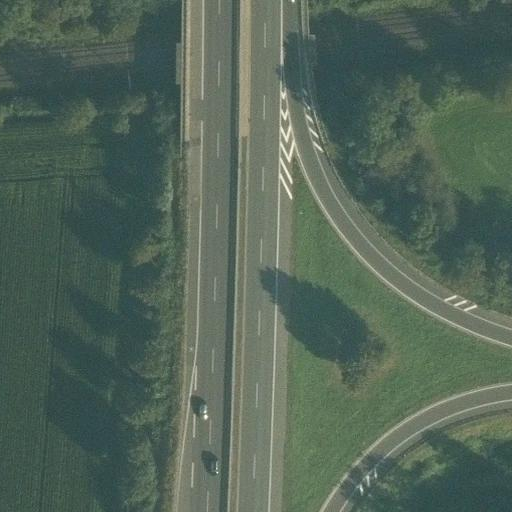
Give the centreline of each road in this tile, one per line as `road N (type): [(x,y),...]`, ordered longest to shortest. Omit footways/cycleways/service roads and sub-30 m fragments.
road 1 (motorway): [(248,511),(265,0)]
road 2 (motorway): [(216,0),(205,511)]
road 3 (motorway): [(511,331),(424,293),(372,252),(326,190),(296,118),(278,0)]
road 4 (motorway): [(327,511),(386,435),(429,409),(511,387)]
